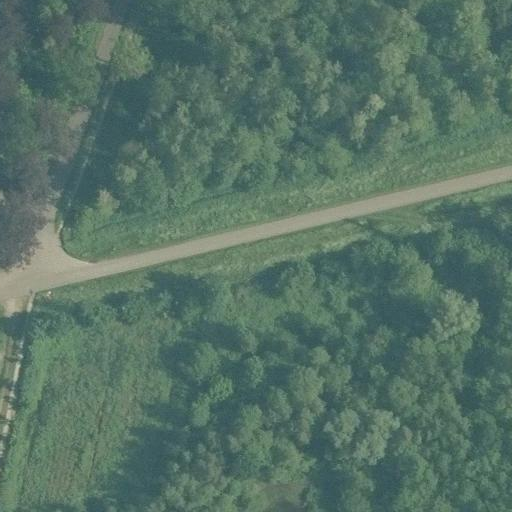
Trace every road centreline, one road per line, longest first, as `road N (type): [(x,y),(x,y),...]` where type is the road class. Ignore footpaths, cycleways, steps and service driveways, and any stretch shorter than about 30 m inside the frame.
road 1 (unclassified): [(30,279),(511,171)]
road 2 (track): [(511,134),(393,172),(373,203),(413,220),(511,207)]
road 3 (unclassified): [(30,279),(119,0)]
road 4 (track): [(511,271),(431,278),(413,220)]
